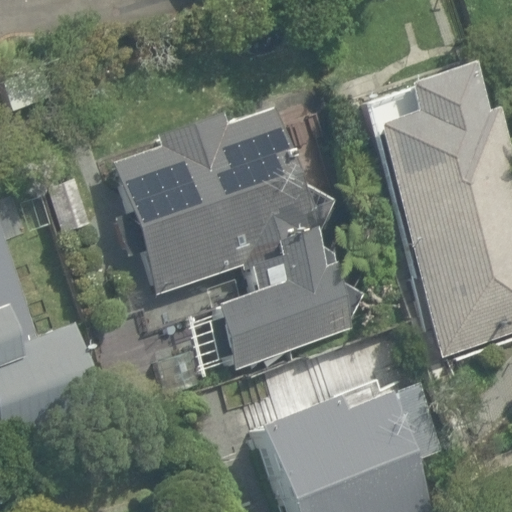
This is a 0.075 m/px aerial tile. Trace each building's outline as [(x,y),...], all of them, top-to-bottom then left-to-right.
[(355,135),(432,356),(511,328),(511,207),(477,106),(464,111),(447,62),(382,84),(384,90),(341,105),(352,136),(355,135)] [(199,309),(222,372),(358,323),(343,284),(334,287),(299,187),(290,191),(260,108),(214,124),(210,112),(142,136),(146,148),(100,164),(117,211),(101,217),(116,260),(128,256),(143,296),(232,264),(244,292),(199,309)] [(42,187),(56,237),(81,230),(67,180),(42,187)] [(0,448),(91,415),(48,297),(21,307),(0,250),(0,448)] [(240,425),(272,511),(419,511),(421,511),(401,461),(429,450),(403,379),(329,407),(323,393),(240,425)]
